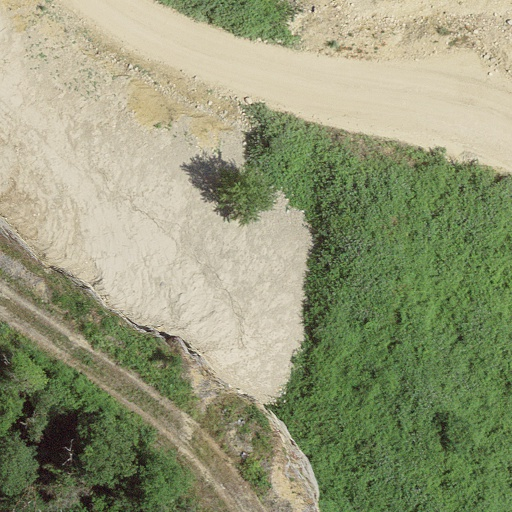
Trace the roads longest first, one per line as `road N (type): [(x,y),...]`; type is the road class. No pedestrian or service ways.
road 1 (track): [(511,167),(417,142),(193,105),(0,43)]
road 2 (track): [(191,511),(138,429),(0,329)]
